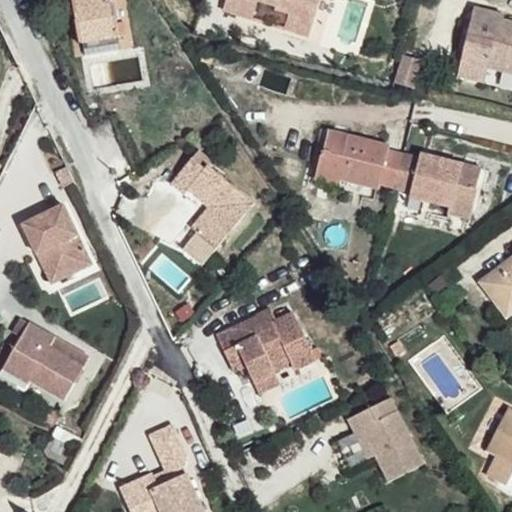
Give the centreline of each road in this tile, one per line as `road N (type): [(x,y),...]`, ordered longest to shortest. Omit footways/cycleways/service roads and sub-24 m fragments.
road 1 (residential): [(153,319),(0,0)]
road 2 (residential): [(330,446),(269,489),(233,483),(153,319)]
road 3 (residential): [(0,500),(45,503),(79,480),(153,319)]
